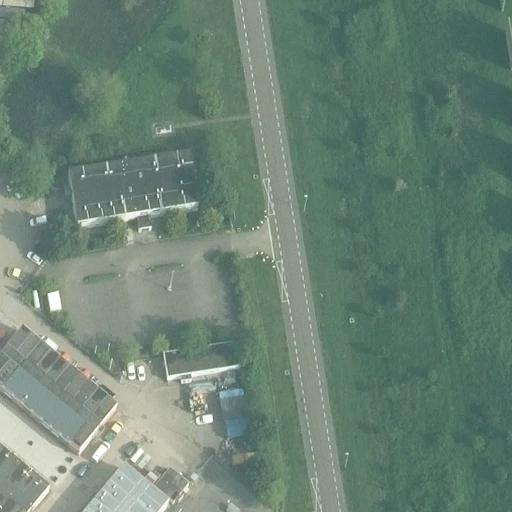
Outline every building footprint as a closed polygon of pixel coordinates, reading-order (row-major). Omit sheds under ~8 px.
[(189,158),(67,178),(75,231),(136,221),(138,233),(151,231),(149,219),(197,211),(189,158)] [(230,260),(211,263),(213,284),(210,285),(213,310),(236,307),(230,260)] [(20,332),(0,356),(0,391),(78,456),(115,410),(20,332)] [(235,346),(162,357),(166,382),(239,370),(235,346)] [(248,399),(224,400),(225,436),(249,436),(248,399)] [(0,511),(30,511),(48,492),(0,451),(0,511)] [(124,469),(88,511),(163,511),(169,506),(124,469)] [(169,471),(162,480),(181,495),(188,486),(169,471)] [(151,473),(143,482),(152,489),(159,479),(151,473)] [(162,480),(153,490),(172,505),(181,495),(162,480)]
